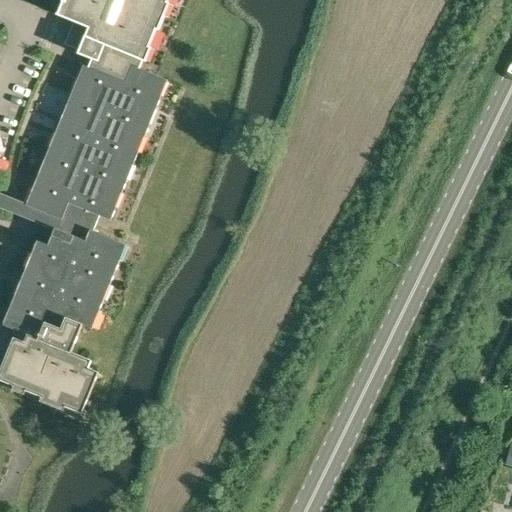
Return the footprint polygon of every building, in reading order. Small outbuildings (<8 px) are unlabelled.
[(122,60),(140,68),(143,61),(146,63),(147,62),(146,61),(150,52),(156,37),(163,20),(170,4),(171,0),(62,0),(57,15),(78,24),(70,42),(81,47),(78,54),(94,61),(91,68),(115,77),(122,60)] [(14,298),(3,324),(7,326),(21,331),(27,334),(38,338),(44,323),(60,330),(65,318),(82,325),(83,324),(92,328),(103,303),(108,289),(114,276),(124,250),(126,245),(93,231),(93,230),(98,217),(99,215),(110,220),(111,218),(113,213),(124,186),(135,159),(145,133),(156,106),(159,99),(167,79),(162,77),(157,75),(140,68),(122,60),(115,77),(91,68),(84,65),(79,77),(68,103),(57,130),(46,157),(35,183),(26,203),(26,204),(30,205),(59,217),(57,224),(54,230),(49,244),(38,240),(36,245),(25,271),(18,289),(14,298)] [(44,323),(38,338),(72,351),(78,336),(82,325),(65,318),(60,330),(44,323)] [(0,371),(0,379),(15,386),(16,382),(24,385),(22,389),(37,395),(39,391),(61,400),(59,404),(82,413),(99,371),(89,367),(92,359),(72,351),(38,338),(27,334),(21,331),(18,339),(14,338),(9,349),(2,367),(0,371)] [(0,371),(2,367),(9,349),(0,345),(0,371)]
